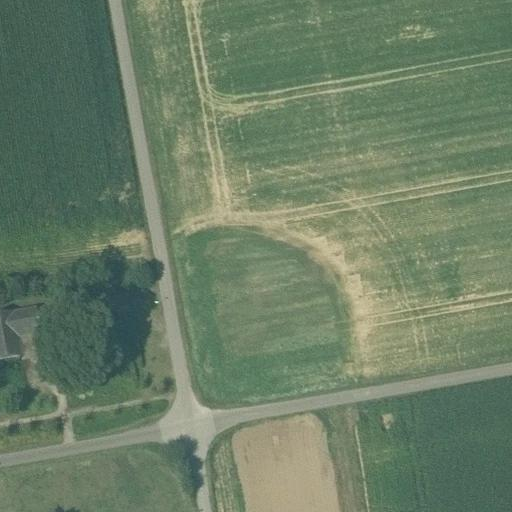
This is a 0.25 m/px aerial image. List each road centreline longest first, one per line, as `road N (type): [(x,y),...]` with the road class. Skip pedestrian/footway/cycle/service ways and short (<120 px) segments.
road 1 (unclassified): [(113,0),(190,426)]
road 2 (unclassified): [(511,369),(190,426)]
road 3 (unclassified): [(190,426),(0,460)]
